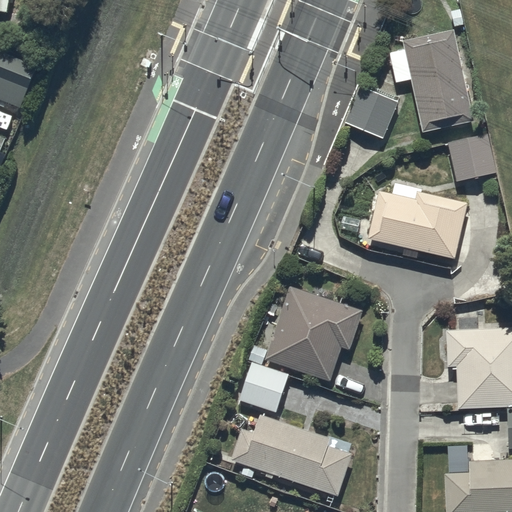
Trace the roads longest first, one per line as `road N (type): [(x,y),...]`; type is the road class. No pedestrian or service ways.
road 1 (trunk): [(324,0),(103,511)]
road 2 (trunk): [(23,511),(241,0)]
